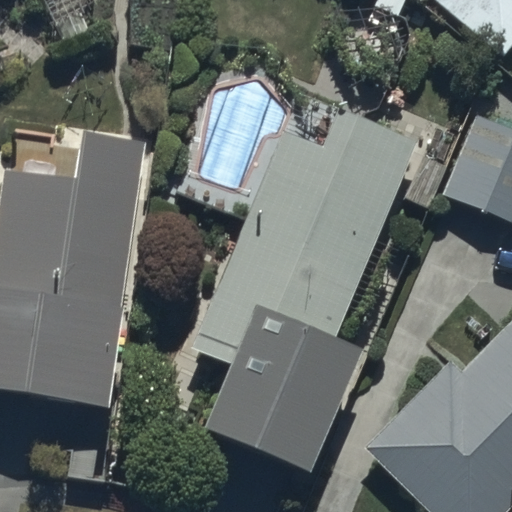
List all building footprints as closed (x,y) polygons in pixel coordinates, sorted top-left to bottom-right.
[(511,0),(441,0),(431,13),(506,73),(511,64),(511,0)] [(333,366),(418,160),(338,127),(323,165),(282,148),(207,328),(191,321),(164,389),(200,404),(213,374),(239,385),(207,462),(313,506),(365,379),(333,366)] [(511,142),(475,127),(441,210),(511,239),(511,142)] [(121,330),(141,158),(81,151),(76,196),(4,187),(0,220),(0,425),(113,439),(125,331),(121,330)] [(511,511),(511,333),(461,386),(451,376),(362,468),(407,511),(511,511)]
